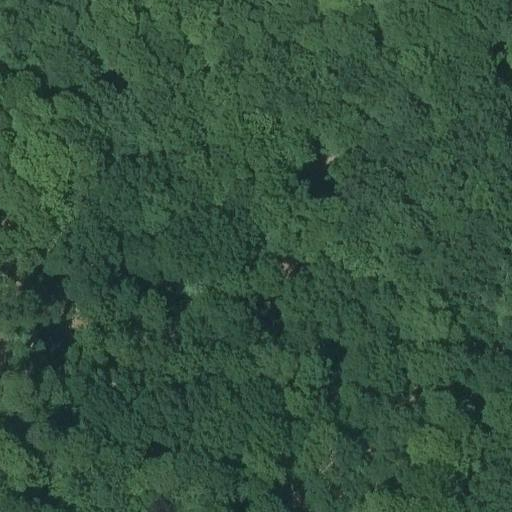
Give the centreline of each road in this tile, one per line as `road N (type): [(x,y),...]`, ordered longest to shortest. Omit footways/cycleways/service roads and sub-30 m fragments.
road 1 (track): [(511,309),(0,102)]
road 2 (track): [(443,511),(511,315)]
